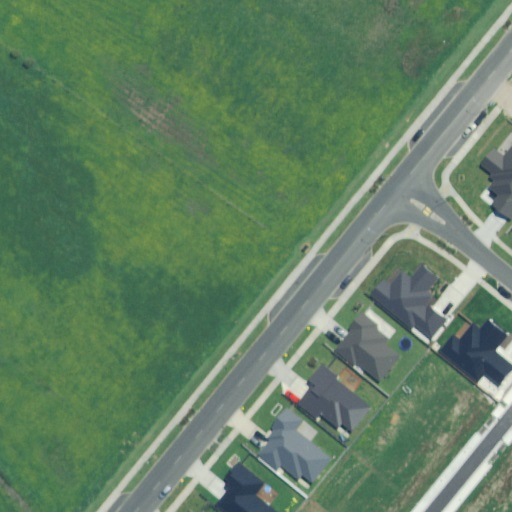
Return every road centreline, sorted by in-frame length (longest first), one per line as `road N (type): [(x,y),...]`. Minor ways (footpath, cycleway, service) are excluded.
road 1 (residential): [(135,511),(398,189)]
road 2 (residential): [(398,189),(511,48)]
road 3 (residential): [(398,189),(511,280)]
road 4 (residential): [(511,415),(433,511)]
